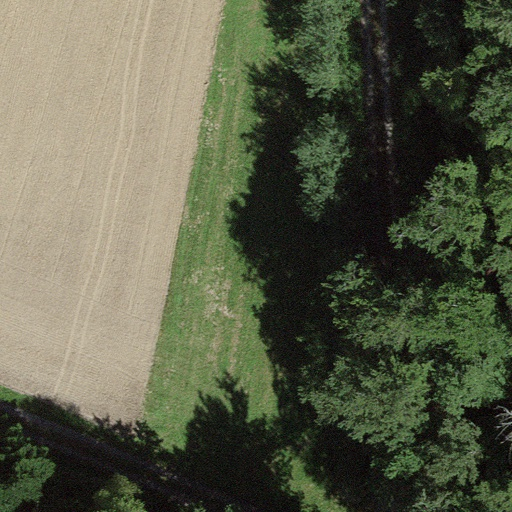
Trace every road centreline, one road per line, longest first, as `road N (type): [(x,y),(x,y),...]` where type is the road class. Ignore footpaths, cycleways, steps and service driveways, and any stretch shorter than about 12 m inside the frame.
road 1 (track): [(383,0),(405,511)]
road 2 (track): [(0,430),(200,511)]
